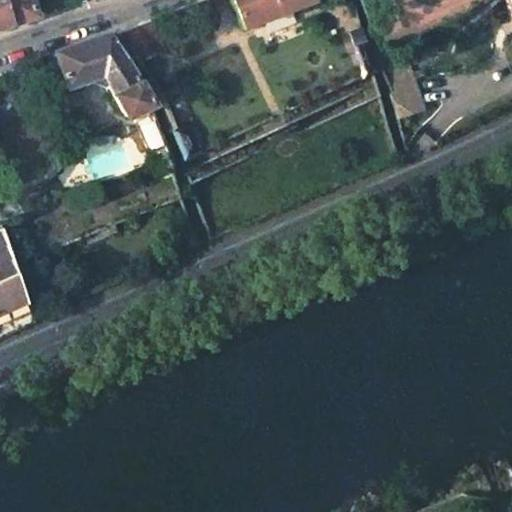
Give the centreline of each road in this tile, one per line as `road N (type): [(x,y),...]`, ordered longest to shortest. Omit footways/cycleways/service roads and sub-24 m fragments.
road 1 (primary): [(0,368),(511,138)]
road 2 (tertiary): [(0,50),(137,0)]
